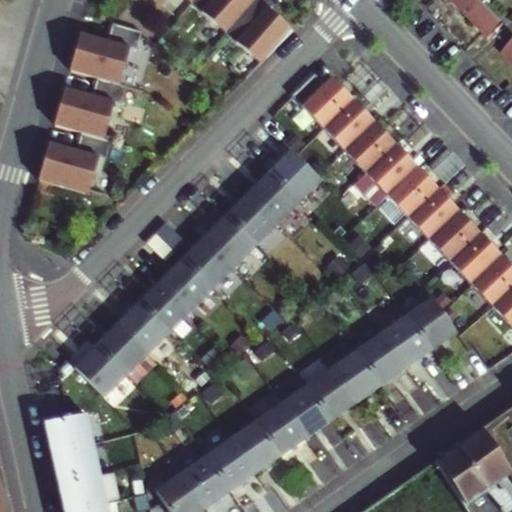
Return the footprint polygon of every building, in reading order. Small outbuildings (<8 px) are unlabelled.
[(251,4),(246,0),(190,0),(186,5),(220,37),(251,4)] [(511,0),(443,0),(484,43),(505,24),(487,5),(492,0),(511,0)] [(287,35),(251,4),(220,37),(256,66),(287,35)] [(127,51),(77,36),(65,78),(116,90),(127,51)] [(511,44),(496,59),(511,75),(511,44)] [(353,99),(330,77),(300,105),(323,128),(353,99)] [(112,101),(62,89),(51,130),(101,143),(112,101)] [(375,122),(353,99),(323,128),(345,151),(375,122)] [(395,144),(375,122),(345,151),(366,173),(395,144)] [(417,167),(395,144),(366,173),(387,195),(417,167)] [(97,158),(48,145),(35,188),(87,200),(97,158)] [(319,181),(290,152),(268,173),(298,202),(319,181)] [(438,189),(417,167),(387,195),(408,217),(438,189)] [(298,202),(268,173),(247,195),(275,225),(298,202)] [(459,211),(438,189),(408,217),(429,240),(459,211)] [(275,225),(247,195),(225,218),(254,247),(275,225)] [(480,233),(459,211),(429,240),(451,261),(480,233)] [(254,247),(225,218),(203,239),(233,269),(254,247)] [(502,256),(480,233),(451,261),(473,284),(502,256)] [(233,269),(203,239),(182,261),(211,290),(233,269)] [(511,289),(511,266),(502,256),(473,284),(494,306),(511,289)] [(211,290),(182,261),(160,282),(190,311),(211,290)] [(190,311),(160,282),(139,305),(168,334),(190,311)] [(511,289),(494,306),(511,325),(511,289)] [(455,332),(431,298),(406,316),(430,350),(455,332)] [(168,334),(139,305),(117,326),(146,355),(168,334)] [(430,350),(406,316),(381,333),(405,367),(430,350)] [(146,355),(117,326),(95,347),(124,377),(146,355)] [(405,367),(381,333),(355,351),(379,385),(405,367)] [(124,377),(95,347),(74,369),(104,397),(124,377)] [(379,385),(355,351),(330,369),(354,403),(379,385)] [(354,403),(330,369),(305,386),(329,420),(354,403)] [(329,420),(305,386),(281,403),(304,438),(329,420)] [(304,438),(281,403),(255,422),(279,456),(304,438)] [(511,406),(480,429),(493,447),(511,475),(511,406)] [(86,418),(45,427),(51,453),(92,445),(86,418)] [(279,456),(255,422),(230,440),(253,473),(279,456)] [(480,429),(454,446),(501,511),(511,511),(511,503),(504,493),(511,487),(511,475),(493,447),(480,429)] [(253,473),(230,440),(205,456),(229,491),(253,473)] [(92,445),(51,453),(58,483),(99,474),(92,445)] [(501,511),(454,446),(434,460),(444,476),(469,511),(501,511)] [(229,491),(205,456),(179,474),(203,508),(229,491)] [(9,511),(0,472),(0,511),(9,511)] [(99,474),(58,483),(64,511),(68,511),(105,504),(99,474)] [(197,511),(203,508),(179,474),(155,491),(168,511),(197,511)]
